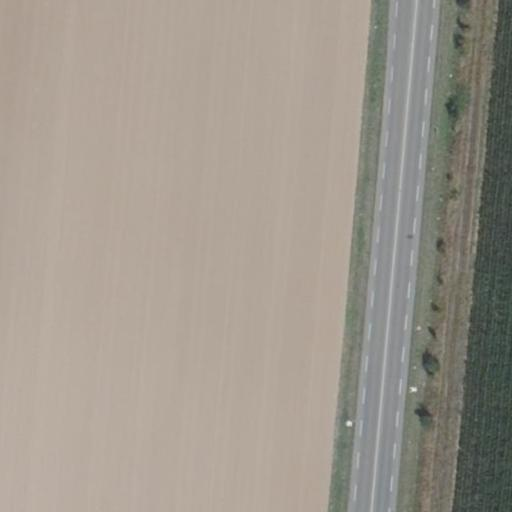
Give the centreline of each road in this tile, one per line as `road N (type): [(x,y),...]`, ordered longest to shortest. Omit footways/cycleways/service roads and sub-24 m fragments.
road 1 (track): [(479,0),(432,511)]
road 2 (primary): [(415,0),(371,511)]
